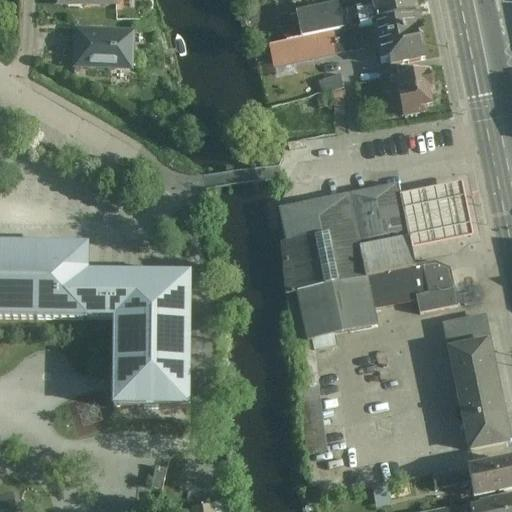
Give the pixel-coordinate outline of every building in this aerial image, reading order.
[(59,0),(60,8),(122,7),(121,0),(59,0)] [(374,25),(422,17),(418,0),(364,0),(366,10),(357,11),(360,28),(374,25)] [(299,14),(304,40),(344,32),(338,7),(299,14)] [(431,60),(422,17),(374,25),(382,64),(391,62),(393,68),(431,60)] [(138,72),(139,32),(78,29),(77,69),(138,72)] [(304,40),(271,47),(275,66),(361,48),(357,29),(344,32),(304,40)] [(437,91),(433,72),(398,79),(406,120),(430,114),(429,108),(435,106),(433,92),(437,91)] [(339,78),(277,95),(280,104),(342,88),(339,78)] [(402,200),(407,225),(413,251),(474,239),(463,187),(402,200)] [(378,329),(375,312),(358,235),(407,225),(402,200),(400,190),(279,211),(285,243),(280,245),(285,297),(286,297),(292,346),(306,456),(327,454),(314,354),(337,349),(335,338),(378,329)] [(416,268),(413,251),(407,225),(358,235),(375,312),(417,304),(420,317),(459,309),(451,271),(435,264),(416,268)] [(0,511),(24,511),(23,502),(0,505),(0,324),(117,325),(117,378),(117,383),(118,391),(118,414),(197,413),(197,279),(105,278),(105,272),(106,254),(0,250),(0,511)] [(444,331),(447,347),(491,338),(487,321),(444,331)] [(511,436),(508,417),(491,338),(447,347),(449,356),(428,360),(433,384),(454,380),(464,427),(471,457),(511,448),(511,447),(511,443),(511,442),(511,436)] [(511,499),(511,463),(470,472),(478,507),(511,499)] [(511,511),(511,501),(454,511),(511,511)]
